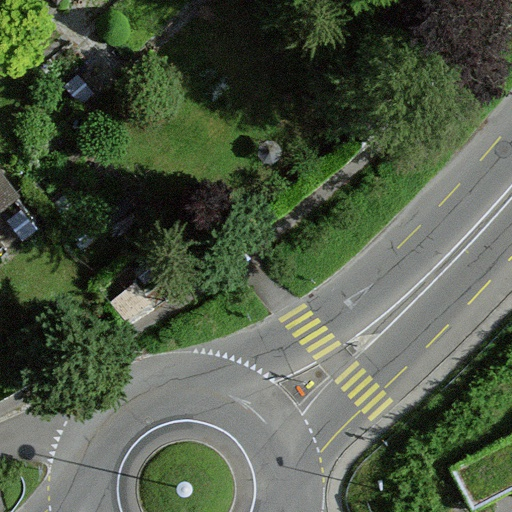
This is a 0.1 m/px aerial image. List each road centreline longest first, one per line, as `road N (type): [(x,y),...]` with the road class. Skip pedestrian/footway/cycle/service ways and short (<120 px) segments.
road 1 (primary): [(261,414),(371,333),(511,190)]
road 2 (primary): [(261,414),(231,393),(197,384),(161,387),(128,402),(87,457),(87,511)]
